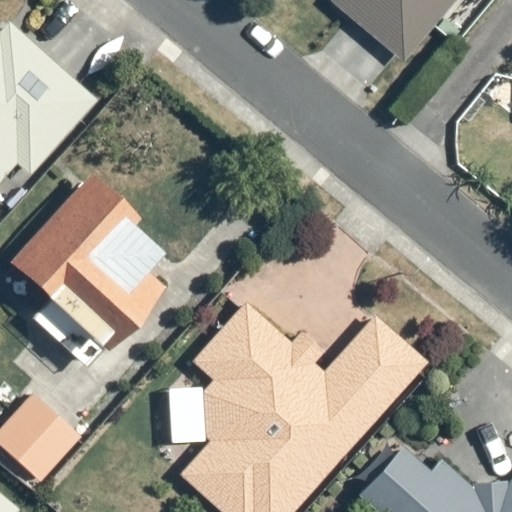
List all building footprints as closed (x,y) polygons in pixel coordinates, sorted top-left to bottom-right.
[(459,0),(327,0),(404,66),(459,0)] [(0,183),(15,168),(28,178),(94,102),(9,25),(0,37),(0,183)] [(91,178),(9,271),(42,300),(26,318),(88,378),(165,287),(147,271),(166,250),(91,178)] [(203,447),(173,478),(211,511),(298,511),(428,363),(370,318),(322,372),(242,304),(188,365),(198,374),(203,447)] [(78,433),(31,390),(0,423),(0,446),(36,479),(78,433)] [(468,486),(439,458),(427,472),(398,445),(354,498),(370,511),(511,511),(511,480),(507,485),(468,486)] [(0,511),(13,511),(16,509),(0,496),(0,511)]
